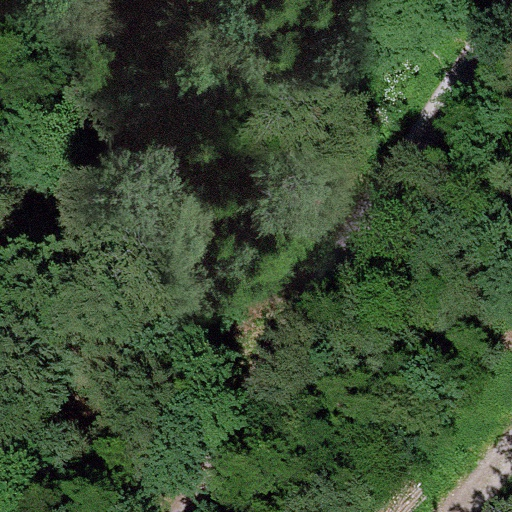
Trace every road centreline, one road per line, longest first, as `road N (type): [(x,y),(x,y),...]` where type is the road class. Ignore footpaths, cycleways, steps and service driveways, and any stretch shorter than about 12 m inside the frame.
road 1 (track): [(181,511),(279,346),(511,1)]
road 2 (unknown): [(72,511),(62,324),(82,59),(94,0)]
